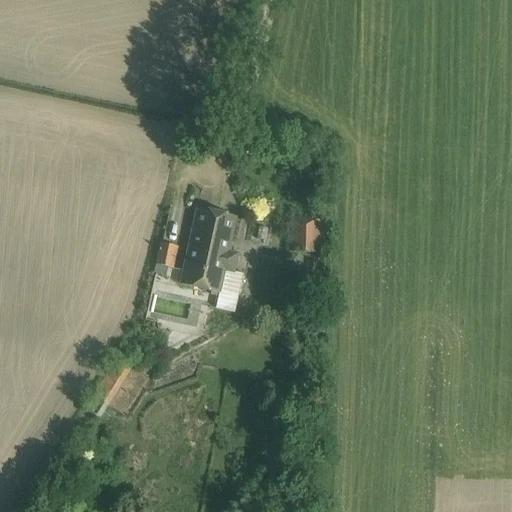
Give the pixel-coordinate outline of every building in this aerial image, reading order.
[(180,285),(219,294),(224,272),(233,274),(237,256),(228,254),(236,219),(196,210),(180,285)] [(329,257),(330,222),(318,220),(291,219),(291,253),(308,254),(308,280),(316,281),(317,255),(322,255),(322,257),(329,257)] [(154,266),(173,270),(178,249),(159,245),(154,266)] [(194,310),(197,293),(159,286),(156,303),(165,304),(165,305),(194,310)] [(116,359),(93,397),(108,407),(131,370),(132,369),(116,359)]
